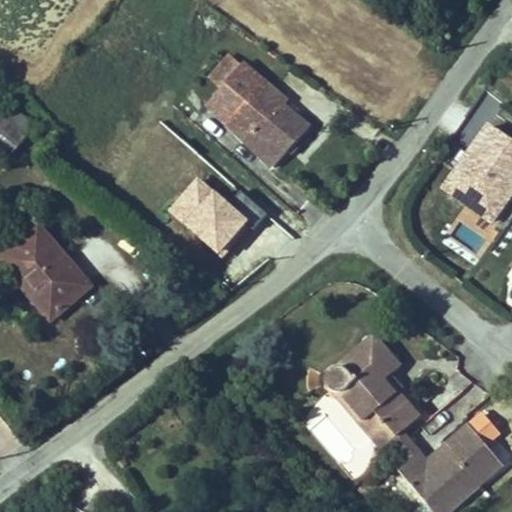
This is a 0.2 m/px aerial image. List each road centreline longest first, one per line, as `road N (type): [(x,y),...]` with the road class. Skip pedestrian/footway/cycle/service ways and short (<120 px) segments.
road 1 (tertiary): [(81,438),(261,309),(352,214)]
road 2 (tertiary): [(352,214),(511,23)]
road 3 (residential): [(511,347),(352,214)]
